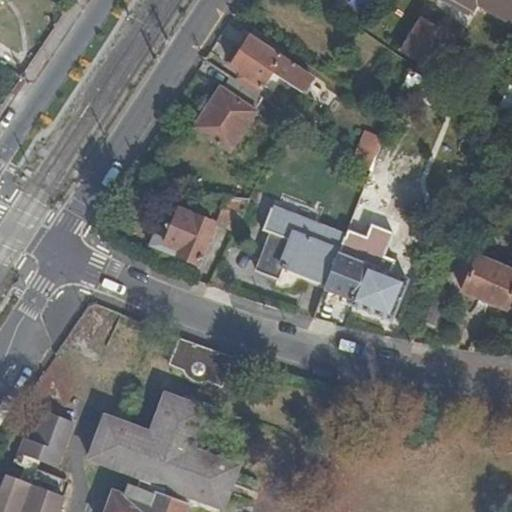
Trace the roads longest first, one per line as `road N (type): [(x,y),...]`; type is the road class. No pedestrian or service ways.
road 1 (unclassified): [(58,253),(208,321),(376,365),(511,385)]
road 2 (residential): [(58,253),(214,0)]
road 3 (residential): [(107,0),(0,159)]
